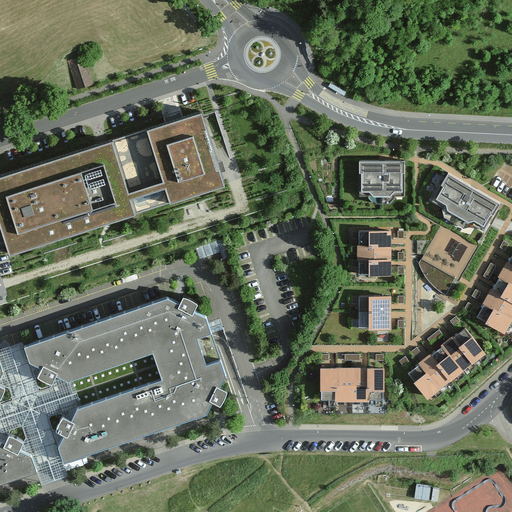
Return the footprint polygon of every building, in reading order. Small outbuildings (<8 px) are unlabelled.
[(83,55),(68,61),(78,88),(93,83),(83,55)] [(112,135),(0,170),(0,216),(10,245),(134,206),(172,194),(224,179),(204,107),(147,125),(112,135)] [(405,157),(361,157),(360,195),(368,195),(376,201),(390,202),(397,196),(405,196),(405,157)] [(501,200),(446,172),(431,196),(444,204),(442,207),(445,216),(464,226),(470,226),(475,223),(487,230),(501,200)] [(396,272),(395,227),(360,227),(361,273),(396,272)] [(472,257),(479,244),(466,238),(457,255),(449,251),(440,258),(436,256),(431,250),(424,256),(420,263),(439,287),(448,292),(456,276),(451,270),(455,262),(460,259),(464,264),(472,257)] [(511,329),(511,327),(511,256),(480,312),(511,329)] [(492,261),(486,273),(497,278),(503,266),(492,261)] [(395,325),(395,291),(362,292),(362,325),(395,325)] [(200,312),(202,302),(188,295),(184,304),(172,298),(27,347),(68,465),(220,410),(201,337),(218,334),(211,318),(200,312)] [(411,370),(432,396),(491,349),(470,322),(411,370)] [(441,327),(428,336),(436,346),(448,337),(441,327)] [(420,344),(411,350),(417,359),(426,353),(420,344)] [(14,352),(2,356),(40,476),(53,471),(68,465),(27,347),(14,352)] [(2,356),(0,356),(0,489),(40,476),(2,356)] [(389,364),(325,364),(325,399),(389,399),(389,364)] [(436,484),(427,483),(426,490),(425,499),(433,500),(436,484)]
